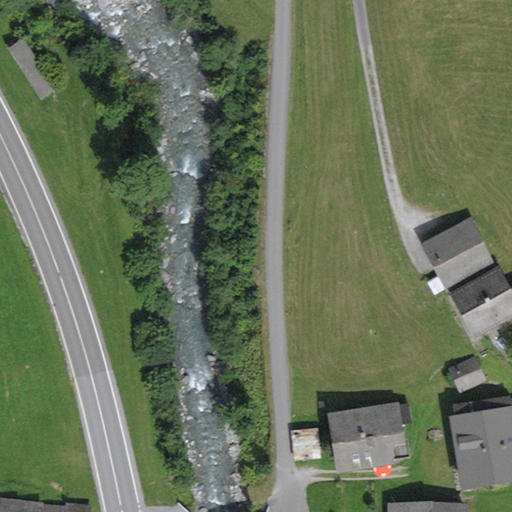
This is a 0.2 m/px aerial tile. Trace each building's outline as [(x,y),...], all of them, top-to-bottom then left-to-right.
[(40,99),(54,90),(22,41),(9,50),(40,99)] [(427,245),(448,288),(494,265),(473,222),(427,245)] [(453,297),(475,336),(511,315),(511,292),(510,293),(498,271),(453,297)] [(461,391),(484,381),(474,359),(451,369),(461,391)] [(511,410),(510,399),(484,403),(496,481),(511,478),(511,410)] [(453,407),(465,485),(496,481),(484,403),(453,407)] [(340,466),(405,456),(397,405),(332,415),(340,466)] [(320,458),(317,431),(293,433),(296,460),(320,458)] [(19,503),(0,500),(0,511),(17,511),(19,503)] [(41,505),(19,503),(17,511),(40,511),(41,507),(41,505)]
